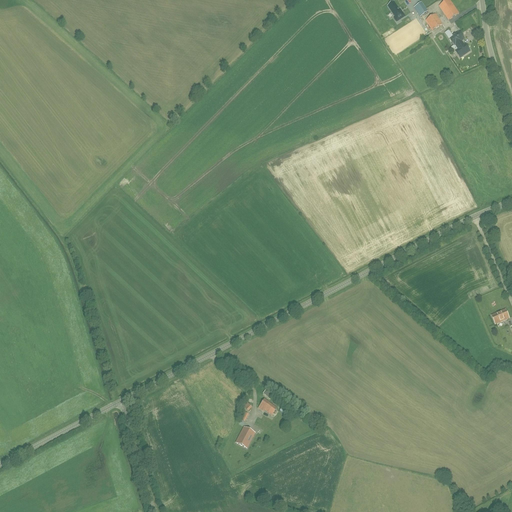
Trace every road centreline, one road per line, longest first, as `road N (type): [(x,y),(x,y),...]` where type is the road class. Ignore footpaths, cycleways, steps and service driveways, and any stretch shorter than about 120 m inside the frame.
road 1 (tertiary): [(120,401),(511,202)]
road 2 (tertiary): [(0,465),(120,401)]
